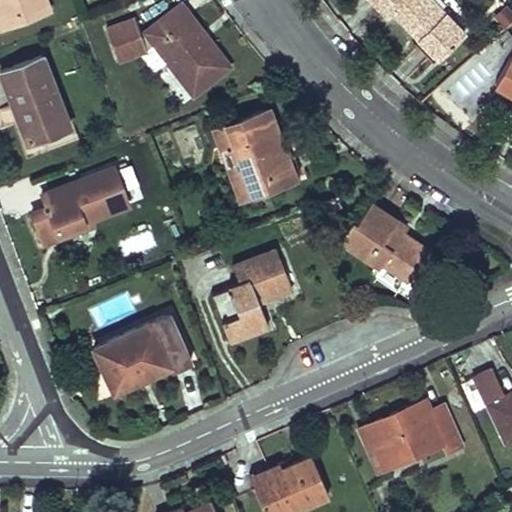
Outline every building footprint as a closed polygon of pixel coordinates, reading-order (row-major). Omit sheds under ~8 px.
[(45,0),(0,0),(0,17),(1,21),(24,12),(26,17),(49,9),(45,0)] [(397,15),(438,58),(464,33),(432,0),(373,0),(387,14),(394,8),(399,13),(397,15)] [(193,94),(229,66),(210,41),(204,46),(197,36),(203,31),(181,3),(145,31),(140,33),(135,17),(105,27),(117,59),(146,48),(154,44),(156,46),(164,56),(193,94)] [(1,21),(0,17),(0,26),(26,17),(24,12),(1,21)] [(197,36),(204,46),(210,41),(203,31),(197,36)] [(156,46),(144,55),(152,65),(164,56),(156,46)] [(511,53),(495,83),(511,92),(511,53)] [(42,55),(0,70),(0,71),(15,110),(18,109),(22,119),(19,120),(27,142),(69,125),(42,55)] [(253,193),(294,177),(280,140),(268,108),(214,128),(221,149),(234,144),(253,193)] [(234,144),(221,149),(241,198),(253,193),(234,144)] [(92,219),(128,205),(112,164),(39,193),(45,208),(32,213),(44,245),(60,239),(58,233),(92,219)] [(414,271),(429,250),(402,232),(401,231),(398,235),(390,229),(397,220),(370,202),(355,223),(352,221),(339,239),(380,267),(382,263),(388,253),(414,271)] [(94,225),(92,219),(58,233),(60,239),(94,225)] [(397,220),(390,229),(398,235),(401,231),(402,232),(405,226),(397,220)] [(126,255),(155,246),(150,231),(121,241),(126,255)] [(228,340),(267,324),(258,300),(292,287),(276,247),(231,265),(238,282),(210,293),(228,340)] [(388,253),(382,263),(408,280),(414,271),(388,253)] [(147,374),(170,363),(150,320),(93,346),(113,389),(147,374)] [(473,376),(504,442),(511,437),(511,390),(502,395),(490,368),(473,376)] [(473,405),(482,402),(472,378),(463,382),(473,405)] [(364,425),(382,468),(442,441),(447,450),(461,444),(443,403),(431,408),(426,397),(403,408),(364,425)] [(382,468),(364,425),(358,428),(376,470),(382,468)] [(279,468),(280,471),(253,483),(265,511),(287,511),(328,494),(310,454),(279,468)] [(249,475),(253,483),(280,471),(279,468),(276,463),(249,475)] [(216,511),(210,498),(178,511),(216,511)]
